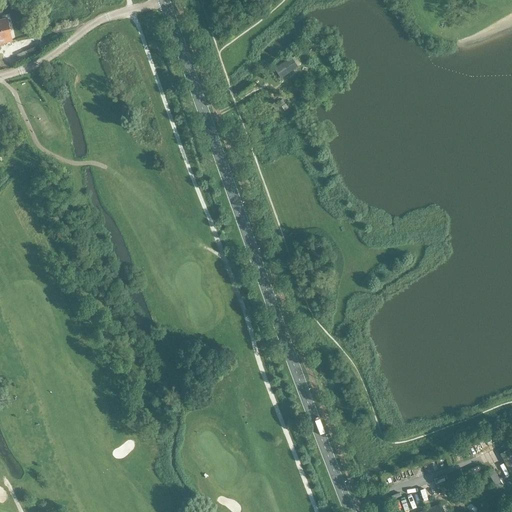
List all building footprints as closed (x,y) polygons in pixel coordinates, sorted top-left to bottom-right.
[(12,41),(7,19),(0,20),(0,45),(1,45),(1,44),(12,41)] [(42,53),(39,46),(27,51),(30,58),(42,53)] [(291,58),(275,68),(281,78),(297,67),(291,58)] [(49,84),(48,78),(40,79),(42,86),(49,84)] [(282,95),(252,116),(261,130),(292,109),(282,95)] [(511,447),(501,453),(511,472),(511,447)] [(496,488),(503,485),(496,468),(489,470),(496,488)]
